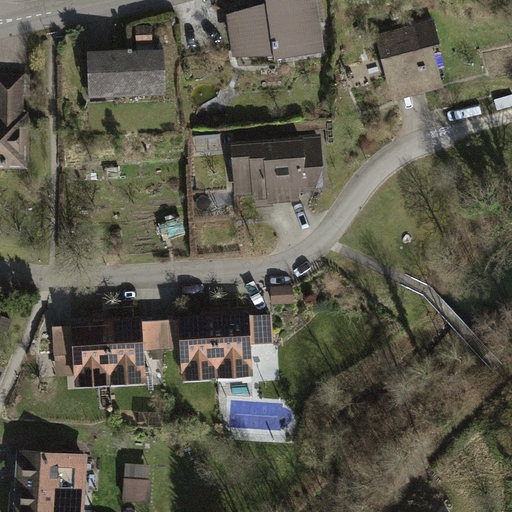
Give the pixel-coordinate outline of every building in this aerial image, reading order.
[(232,15),(239,63),(251,63),(251,49),(278,50),(279,56),(322,50),(314,0),(271,0),(272,2),(232,15)] [(378,39),(394,101),(440,89),(431,52),(439,50),(432,25),(378,39)] [(89,52),(91,94),(166,92),(164,50),(89,52)] [(20,78),(0,77),(0,109),(19,110),(20,78)] [(0,162),(23,163),(24,117),(0,116),(0,162)] [(319,137),(238,144),(242,191),(256,190),(257,195),(301,192),(301,187),(316,185),(314,166),(318,166),(316,151),(320,151),(319,137)] [(292,286),(272,287),(273,303),(293,302),(292,286)] [(11,320),(0,315),(0,327),(7,330),(11,320)] [(273,341),(272,315),(214,318),(216,366),(251,364),(250,342),(273,341)] [(214,318),(161,321),(162,347),(181,346),(182,367),(216,366),(214,318)] [(162,347),(161,321),(107,323),(109,371),(144,369),(143,348),(162,347)] [(107,323),(53,326),(55,352),(74,351),(75,373),(109,371),(107,323)] [(22,450),(17,511),(78,511),(82,454),(22,450)] [(126,479),(125,499),(148,500),(149,481),(126,479)]
